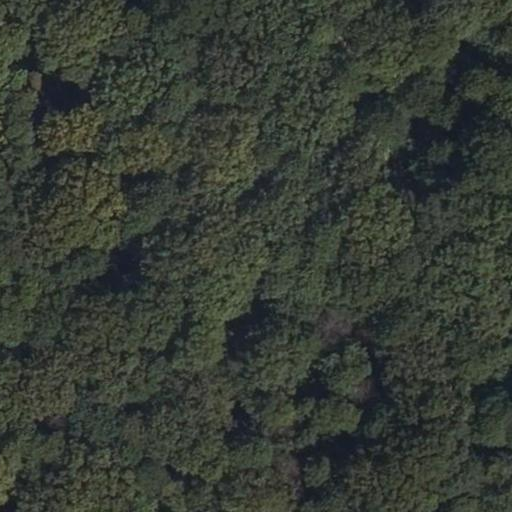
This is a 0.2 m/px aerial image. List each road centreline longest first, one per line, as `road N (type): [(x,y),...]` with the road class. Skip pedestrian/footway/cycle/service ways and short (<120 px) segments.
road 1 (track): [(230,511),(120,167),(102,0)]
road 2 (track): [(300,0),(437,150),(511,179)]
